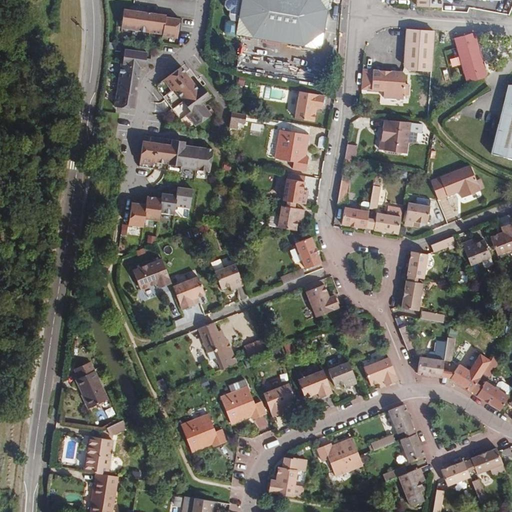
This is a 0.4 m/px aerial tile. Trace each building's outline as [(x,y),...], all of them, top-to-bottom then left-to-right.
[(231,20),(238,21),(241,0),(226,0),(225,1),(224,6),(227,10),(230,10),(229,15),(231,20)] [(238,22),(235,35),(321,49),(329,0),(241,0),(238,21),(238,22)] [(166,15),(124,9),(121,28),(163,34),(163,36),(177,38),(180,19),(166,17),(166,15)] [(235,37),(235,35),(238,22),(233,21),(233,22),(228,21),(226,22),(224,33),(226,35),(235,37)] [(408,70),(430,71),(433,31),(407,29),(404,65),(408,70)] [(467,83),(485,77),(487,74),(475,35),(472,33),(454,38),(457,47),(456,47),(458,54),(459,54),(462,67),(464,74),(467,83)] [(125,49),(115,106),(134,109),(140,67),(145,67),(147,52),(125,49)] [(187,115),(196,126),(211,115),(202,103),(211,97),(203,86),(199,89),(181,67),(158,84),(157,88),(181,119),(187,115)] [(404,95),(405,84),(405,75),(403,72),(363,69),(362,89),(384,91),(383,98),(403,99),(404,95)] [(511,84),(508,85),(498,123),(503,125),(509,102),(511,102),(511,84)] [(317,108),(322,109),(324,96),(300,91),(295,118),(314,121),(317,108)] [(498,123),(491,153),(511,158),(511,102),(506,125),(503,125),(498,123)] [(509,102),(503,125),(506,125),(511,102),(509,102)] [(238,122),(245,124),(247,115),(232,113),(230,128),(237,129),(238,122)] [(389,152),(400,153),(408,154),(410,124),(384,123),(383,130),(387,130),(386,143),(382,143),(382,152),(389,152)] [(309,157),(303,156),(305,146),(307,146),(309,135),(280,130),(275,158),(294,162),(293,169),(306,171),(309,157)] [(143,141),(139,167),(181,173),(182,167),(210,171),(213,149),(185,145),(185,141),(172,139),(171,145),(143,141)] [(344,144),(342,160),(354,161),(356,145),(344,144)] [(480,190),(476,180),(470,165),(431,181),(438,200),(459,191),(461,198),(480,191),(480,190)] [(283,200),(287,201),(295,202),(305,204),(307,196),(302,195),(304,182),(287,179),(283,200)] [(345,204),(349,181),(341,180),(337,203),(345,204)] [(373,186),(370,203),(369,208),(376,210),(380,187),(373,186)] [(132,202),(128,225),(140,227),(142,218),(155,220),(157,211),(174,214),(175,206),(190,208),(192,189),(178,187),(176,195),(162,193),(162,198),(147,196),(146,204),(132,202)] [(369,211),(369,208),(370,203),(365,202),(363,203),(361,210),(369,211)] [(427,224),(430,207),(409,203),(404,225),(412,226),(413,221),(427,224)] [(280,215),(278,227),(296,230),(298,221),(299,216),(303,217),(304,210),(295,208),(286,206),(282,205),(280,215)] [(366,228),(367,218),(369,211),(361,210),(345,207),(342,224),(366,228)] [(375,220),(374,229),(373,230),(398,234),(402,209),(390,207),(388,215),(376,213),(375,220)] [(271,226),(278,227),(280,215),(273,214),(270,216),(268,223),(271,226)] [(366,228),(374,229),(375,220),(367,218),(366,228)] [(511,221),(501,226),(503,231),(490,236),(497,255),(511,248),(511,221)] [(297,242),(295,243),(305,269),(321,263),(311,237),(297,242)] [(431,245),(434,252),(455,243),(452,237),(431,245)] [(471,245),(469,240),(462,243),(471,265),(491,257),(484,239),(476,243),(471,245)] [(410,276),(417,277),(423,278),(428,254),(423,253),(411,251),(407,276),(410,276)] [(133,270),(141,289),(157,283),(159,288),(171,283),(161,258),(133,270)] [(218,260),(211,262),(212,271),(219,270),(218,260)] [(215,272),(221,289),(229,286),(231,290),(243,285),(235,264),(215,272)] [(305,275),(302,269),(280,277),(283,284),(305,275)] [(174,283),(196,277),(194,272),(172,278),(174,283)] [(173,286),(182,310),(200,303),(198,298),(205,295),(198,276),(173,286)] [(321,285),(319,281),(304,287),(316,316),(339,307),(334,295),(329,297),(324,284),(321,285)] [(416,282),(406,281),(401,307),(418,310),(423,283),(416,282)] [(443,322),(444,315),(421,311),(420,318),(443,322)] [(219,335),(218,332),(214,323),(198,329),(208,352),(207,353),(210,360),(216,357),(221,369),(237,363),(227,339),(224,337),(219,335)] [(407,350),(414,347),(405,326),(399,328),(407,350)] [(454,339),(447,338),(446,342),(444,360),(451,361),(454,339)] [(244,346),(249,359),(265,352),(260,339),(244,346)] [(441,377),(441,376),(442,371),(444,360),(446,342),(436,340),(435,353),(430,352),(429,358),(420,357),(417,374),(441,377)] [(454,373),(450,378),(450,379),(471,392),(491,360),(480,353),(469,371),(459,365),(454,373)] [(371,385),(378,382),(380,388),(398,380),(389,357),(363,367),(371,385)] [(345,388),(358,383),(349,361),(329,369),(335,386),(344,384),(345,388)] [(90,362),(74,369),(79,378),(76,379),(89,408),(108,399),(90,362)] [(320,397),(332,393),(323,370),(298,379),(305,397),(318,392),(320,397)] [(228,386),(231,392),(247,386),(244,380),(228,386)] [(509,396),(486,381),(476,396),(499,410),(509,396)] [(285,412),(283,406),(296,401),(288,383),(263,393),(273,417),(285,412)] [(247,386),(231,392),(220,397),(231,424),(241,420),(241,418),(250,414),(251,417),(252,419),(266,414),(261,401),(254,404),(247,386)] [(388,410),(397,433),(413,427),(404,404),(388,410)] [(105,416),(113,413),(109,405),(102,409),(105,416)] [(211,442),(212,444),(213,447),(227,441),(222,429),(215,432),(208,414),(181,424),(192,452),(202,448),(201,446),(211,442)] [(111,435),(127,428),(123,420),(107,427),(111,435)] [(400,440),(409,462),(425,456),(416,433),(400,440)] [(392,435),(371,443),(373,450),(395,442),(392,435)] [(90,454),(87,453),(84,471),(96,473),(107,474),(113,440),(93,436),(90,454)] [(333,448),(332,446),(331,443),(317,449),(322,461),(329,458),(336,476),(363,465),(352,438),(341,442),(342,444),(333,448)] [(471,459),(474,468),(477,474),(490,469),(493,476),(505,472),(496,448),(471,458),(471,459)] [(278,467),(276,480),(270,479),(268,493),(301,499),(303,487),(295,486),(298,471),(305,472),(307,460),(284,457),(283,467),(278,467)] [(471,459),(464,462),(467,471),(474,468),(471,459)] [(467,471),(464,462),(463,461),(441,470),(447,486),(470,477),(467,471)] [(398,476),(407,473),(404,466),(383,475),(386,482),(398,476)] [(407,473),(398,476),(410,506),(424,501),(420,491),(424,490),(421,482),(419,477),(420,476),(423,475),(420,468),(407,473)] [(94,498),(93,502),(91,511),(111,511),(117,476),(107,474),(96,473),(92,498),(94,498)] [(480,503),(487,501),(478,479),(472,481),(480,503)] [(440,511),(444,491),(437,490),(432,511),(440,511)] [(215,511),(217,502),(185,497),(182,511),(215,511)]
